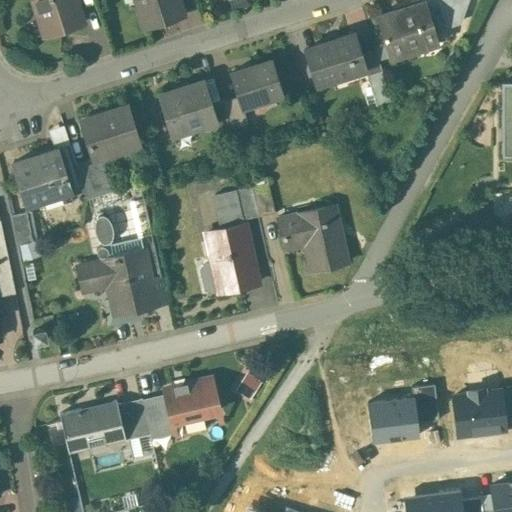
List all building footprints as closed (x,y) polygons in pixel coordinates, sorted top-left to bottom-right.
[(75,0),(32,0),(43,34),(82,22),(75,0)] [(178,0),(134,0),(142,24),(182,11),(178,0)] [(421,0),(376,15),(389,57),(437,42),(425,5),(423,0),(421,0)] [(354,32),(303,48),(315,84),(365,68),(354,32)] [(270,59),(229,72),(237,95),(241,107),(242,107),(282,94),(270,59)] [(380,69),(366,74),(376,105),(390,100),(380,69)] [(203,80),(158,94),(170,134),(215,120),(216,119),(211,103),(203,80)] [(511,81),(502,82),(502,156),(511,155),(511,81)] [(241,107),(237,95),(222,100),(231,127),(247,123),(242,107),(241,107)] [(222,100),(211,103),(216,119),(215,120),(218,131),(231,127),(222,100)] [(127,104),(108,109),(109,110),(81,119),(80,118),(79,119),(91,157),(102,154),(139,142),(127,104)] [(57,147),(11,161),(24,203),(70,189),(57,147)] [(91,157),(75,162),(86,196),(112,188),(102,154),(91,157)] [(267,181),(251,184),(258,215),(274,211),(267,181)] [(251,184),(235,188),(242,218),(258,215),(251,184)] [(487,201),(475,201),(475,225),(487,225),(487,201)] [(297,212),(276,217),(283,247),(304,242),(310,269),(346,261),(333,203),(297,211),(297,212)] [(30,209),(11,213),(17,244),(35,238),(35,237),(30,209)] [(106,215),(102,213),(102,210),(96,211),(97,214),(94,217),(93,221),(93,226),(94,232),(97,237),(99,241),(103,242),(102,244),(101,244),(98,245),(96,247),(95,250),(96,253),(98,255),(100,256),(102,256),(102,258),(142,249),(140,237),(140,236),(139,236),(138,237),(111,243),(111,242),(109,241),(111,238),(112,233),(112,228),(111,223),(109,218),(106,215)] [(244,223),(204,232),(217,289),(223,288),(238,285),(239,285),(257,281),(244,223)] [(102,258),(77,264),(83,289),(108,283),(111,297),(104,298),(109,322),(127,318),(125,306),(154,300),(149,278),(143,249),(142,249),(102,258)] [(8,260),(0,261),(0,293),(0,294),(14,292),(8,260)] [(161,276),(149,278),(154,300),(155,304),(167,301),(161,276)] [(43,327),(32,329),(34,340),(46,338),(43,327)] [(211,377),(163,388),(169,414),(171,420),(182,417),(185,429),(204,425),(202,413),(218,409),(211,377)] [(411,385),(412,396),(415,420),(437,418),(433,383),(411,385)] [(466,390),(451,392),(456,433),(505,427),(505,425),(501,389),(500,386),(485,388),(485,384),(465,387),(466,390)] [(511,387),(501,389),(505,425),(511,424),(511,387)] [(412,396),(367,401),(372,438),(417,432),(415,420),(412,396)] [(141,397),(116,402),(125,438),(149,432),(141,397)] [(116,399),(59,412),(60,419),(68,451),(125,438),(116,402),(116,399)] [(169,414),(147,419),(150,432),(172,426),(171,420),(169,414)] [(60,419),(46,422),(56,464),(71,461),(68,451),(60,419)] [(511,511),(511,479),(488,482),(490,492),(492,511),(511,511)] [(404,495),(405,511),(461,511),(460,497),(459,488),(404,495)] [(481,511),(492,511),(490,492),(479,493),(479,494),(481,511)] [(481,511),(479,494),(460,497),(461,511),(481,511)]
